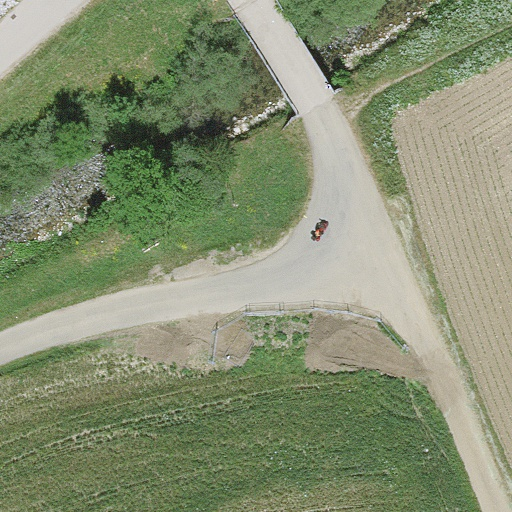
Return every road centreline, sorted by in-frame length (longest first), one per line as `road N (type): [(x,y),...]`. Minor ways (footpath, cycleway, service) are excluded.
road 1 (track): [(254,0),(334,150),(379,265),(195,303),(0,360)]
road 2 (track): [(379,265),(457,405),(499,511)]
